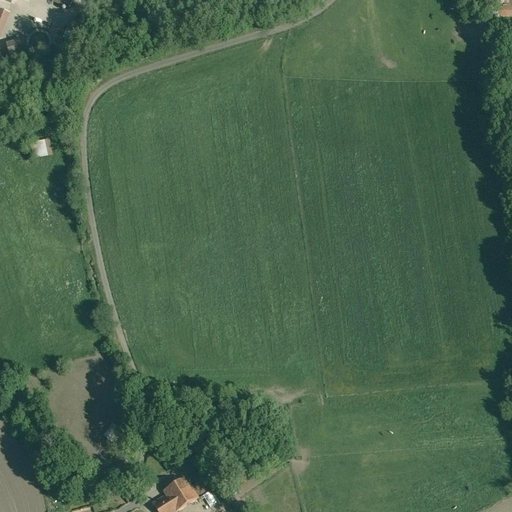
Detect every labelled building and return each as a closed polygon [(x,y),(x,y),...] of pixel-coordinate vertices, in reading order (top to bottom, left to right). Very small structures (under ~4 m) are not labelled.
[(2,0),(12,4),(13,0),(47,0),(69,9),(72,0),(2,0)] [(511,9),(511,6),(497,7),(498,18),(511,17),(511,9)] [(0,10),(0,37),(10,14),(0,10)] [(71,37),(77,23),(68,20),(62,33),(71,37)] [(25,40),(4,46),(8,59),(29,53),(25,40)] [(51,140),(34,142),(35,158),(52,156),(51,140)] [(112,443),(121,430),(112,424),(103,436),(112,443)] [(192,487),(181,470),(158,483),(166,496),(192,487)] [(201,481),(192,487),(198,497),(207,491),(201,481)] [(192,487),(166,496),(153,504),(157,511),(177,511),(199,499),(198,497),(192,487)]
